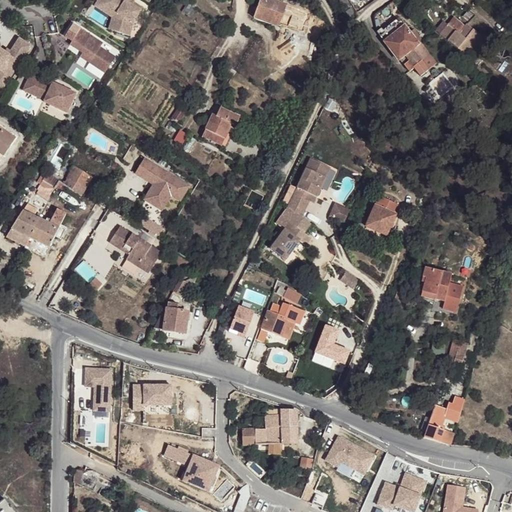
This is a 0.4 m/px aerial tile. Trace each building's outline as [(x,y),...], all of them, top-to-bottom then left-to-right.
[(98,0),(97,1),(119,15),(113,32),(128,37),(132,24),(140,12),(131,6),(133,4),(134,3),(129,0),(98,0)] [(274,2),(269,0),(259,0),(253,18),(270,25),(278,28),(282,15),(278,14),(281,4),(274,2)] [(97,1),(94,6),(111,18),(107,30),(113,32),(119,15),(97,1)] [(195,9),(185,3),(180,12),(190,18),(195,9)] [(133,4),(131,6),(140,12),(142,9),(133,4)] [(385,43),(405,28),(398,18),(384,29),(386,31),(380,37),(385,43)] [(448,27),(459,35),(464,29),(453,20),(448,27)] [(464,29),(459,35),(448,27),(444,23),(437,31),(472,60),(487,41),(467,25),(464,29)] [(72,25),(63,38),(70,42),(68,46),(81,54),(90,60),(88,64),(103,75),(114,58),(99,48),(101,45),(72,25)] [(386,31),(384,29),(383,27),(377,33),(380,37),(386,31)] [(410,35),(405,28),(385,43),(398,61),(404,56),(413,50),(418,45),(410,35)] [(410,35),(418,45),(422,41),(414,31),(410,35)] [(0,50),(0,71),(8,77),(29,46),(18,39),(9,52),(8,55),(6,54),(0,50)] [(422,41),(418,45),(413,50),(423,63),(430,57),(432,55),(422,41)] [(101,45),(99,48),(114,58),(118,52),(103,42),(101,45)] [(423,63),(413,50),(404,56),(409,61),(414,69),(421,77),(429,71),(423,63)] [(90,60),(81,54),(78,58),(88,64),(90,60)] [(430,57),(423,63),(429,71),(436,65),(430,57)] [(414,69),(409,61),(403,65),(409,73),(414,69)] [(103,75),(88,64),(84,70),(99,80),(103,75)] [(8,77),(0,71),(0,87),(1,88),(8,77)] [(29,77),(22,93),(36,99),(43,83),(29,77)] [(43,83),(36,99),(44,102),(51,86),(43,83)] [(51,85),(51,86),(44,102),(43,104),(66,114),(75,95),(51,85)] [(185,111),(178,106),(171,116),(179,121),(185,111)] [(220,110),(218,113),(216,117),(212,115),(204,131),(223,141),(229,129),(231,125),(235,117),(220,110)] [(235,127),(236,125),(239,119),(235,117),(231,125),(235,127)] [(173,126),(167,122),(163,127),(170,131),(173,126)] [(3,131),(0,128),(0,154),(3,156),(14,138),(3,131)] [(180,131),(174,141),(181,145),(186,135),(180,131)] [(223,141),(204,131),(200,139),(220,148),(223,141)] [(136,178),(146,162),(142,160),(133,175),(136,178)] [(158,170),(146,162),(136,178),(149,185),(150,183),(155,187),(154,189),(158,190),(155,195),(152,193),(145,204),(163,215),(173,200),(182,205),(191,190),(163,173),(161,176),(157,173),(158,170)] [(309,163),(286,213),(295,218),(301,222),(309,206),(313,208),(330,173),(309,163)] [(73,166),(62,183),(81,196),(93,177),(73,166)] [(44,179),(51,184),(55,187),(58,180),(48,172),(44,179)] [(44,179),(40,185),(47,189),(51,184),(44,179)] [(60,182),(58,180),(55,187),(78,203),(81,196),(62,183),(60,182)] [(382,194),(365,227),(385,236),(401,203),(382,194)] [(55,209),(49,223),(58,228),(59,226),(64,213),(55,209)] [(345,218),(347,212),(342,209),(339,216),(345,218)] [(10,229),(29,237),(38,219),(22,211),(10,229)] [(311,228),(301,222),(295,218),(272,256),(288,266),(300,245),(292,240),(296,233),(304,238),(311,228)] [(38,219),(29,237),(49,246),(54,238),(58,228),(49,223),(38,219)] [(58,228),(54,238),(59,240),(64,228),(59,226),(58,228)] [(126,254),(124,257),(122,260),(144,275),(156,254),(115,227),(104,244),(117,252),(119,250),(126,254)] [(25,244),(29,237),(10,229),(6,235),(25,244)] [(310,242),(304,238),(296,233),(292,240),(300,245),(306,248),(310,242)] [(431,296),(430,299),(441,302),(440,308),(453,311),(459,286),(446,282),(448,274),(421,268),(418,282),(420,283),(418,293),(431,296)] [(354,290),(360,282),(347,273),(341,281),(354,290)] [(179,283),(173,292),(180,296),(189,280),(184,282),(179,283)] [(284,298),(297,304),(301,296),(287,290),(284,298)] [(429,301),(430,299),(431,296),(418,293),(417,299),(429,301)] [(303,314),(283,306),(281,311),(272,307),(268,315),(267,314),(260,332),(280,340),(282,337),(287,323),(294,325),(298,327),(303,314)] [(238,308),(230,330),(237,333),(236,336),(244,339),(254,314),(238,308)] [(166,319),(164,332),(163,333),(184,336),(188,315),(176,312),(168,311),(166,319)] [(159,318),(153,330),(164,332),(166,319),(159,318)] [(294,325),(287,323),(282,337),(289,339),(294,325)] [(465,345),(461,344),(452,341),(449,353),(454,355),(462,357),(464,350),(465,345)] [(458,367),(458,364),(460,364),(462,357),(454,355),(449,353),(447,361),(452,362),(452,365),(458,367)] [(110,372),(85,371),(84,389),(93,390),(93,413),(109,414),(110,372)] [(170,387),(132,388),(132,413),(143,412),(143,407),(170,407),(170,387)] [(462,404),(463,400),(454,397),(451,405),(456,407),(458,403),(462,404)] [(457,422),(462,404),(458,403),(456,407),(451,405),(449,410),(446,410),(444,418),(457,422)] [(426,433),(424,439),(450,445),(450,444),(453,435),(439,431),(444,418),(446,410),(434,406),(430,417),(425,415),(420,431),(426,433)] [(243,446),(268,445),(298,443),(296,427),(295,411),(277,409),(265,411),(266,429),(242,430),(243,446)] [(372,456),(336,437),(323,460),(331,465),(334,460),(338,462),(362,475),(372,456)] [(218,468),(167,447),(163,458),(188,468),(186,475),(211,485),(218,468)] [(313,459),(302,457),(300,468),(311,470),(313,459)] [(399,488),(384,483),(376,505),(391,510),(393,505),(412,511),(424,481),(404,473),(399,488)] [(211,485),(186,475),(182,483),(208,493),(211,485)] [(464,487),(447,484),(442,511),(476,511),(477,509),(461,507),(464,487)] [(0,503),(0,511),(14,511),(4,500),(0,503)]
